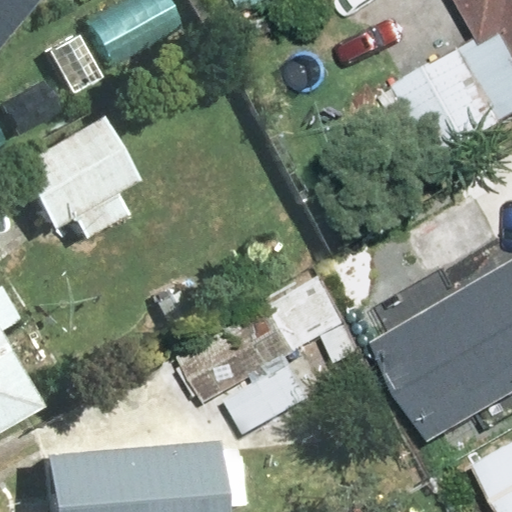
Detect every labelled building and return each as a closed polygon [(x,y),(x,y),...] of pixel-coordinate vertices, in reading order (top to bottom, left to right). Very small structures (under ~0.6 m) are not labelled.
[(91,0),(0,0),(0,49),(42,0),(65,0),(72,12),(91,0)] [(511,0),(472,0),(490,32),(402,80),(445,160),(511,123),(511,0)] [(99,119),(12,170),(50,234),(70,222),(83,243),(128,216),(115,193),(136,181),(99,119)] [(511,267),(391,336),(449,436),(511,399),(511,267)] [(220,402),(237,393),(258,433),(329,394),(308,355),(368,322),(341,272),(193,352),(220,402)] [(0,428),(38,407),(0,341),(0,331),(13,324),(0,300),(0,428)] [(239,509),(236,445),(44,454),(46,511),(220,511),(221,510),(239,509)] [(511,511),(511,446),(488,460),(511,503),(511,511)]
